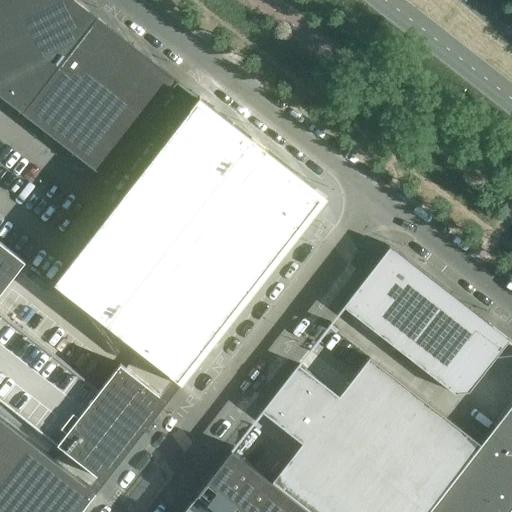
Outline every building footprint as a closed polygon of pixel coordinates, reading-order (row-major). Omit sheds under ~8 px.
[(0,0),(0,95),(104,176),(177,82),(178,82),(179,81),(107,25),(106,26),(97,20),(98,18),(74,0),(0,0)] [(199,96),(53,283),(181,383),(311,218),(309,213),(321,198),(294,176),(294,171),(199,96)] [(0,245),(0,398),(106,481),(157,415),(155,413),(164,401),(158,397),(160,394),(120,363),(96,395),(92,391),(94,389),(0,315),(0,294),(24,264),(0,245)] [(510,340),(390,247),(343,306),(455,394),(469,392),(510,340)] [(427,511),(481,444),(370,357),(340,395),(321,381),(298,364),(262,411),(284,428),(302,443),(272,481),(311,511),(427,511)] [(507,511),(511,508),(511,404),(481,444),(427,511),(507,511)] [(96,492),(0,417),(0,511),(80,511),(94,494),(96,492)] [(207,481),(246,511),(311,511),(272,481),(231,449),(207,481)]
